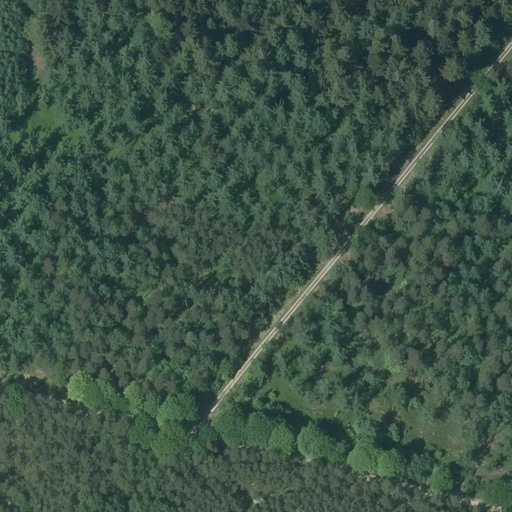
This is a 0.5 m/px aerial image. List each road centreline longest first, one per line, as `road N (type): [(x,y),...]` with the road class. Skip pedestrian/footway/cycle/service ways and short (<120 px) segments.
road 1 (track): [(505,511),(0,388)]
road 2 (track): [(511,47),(192,433)]
